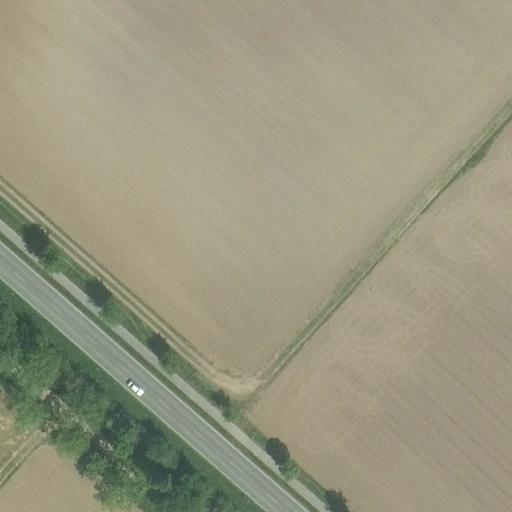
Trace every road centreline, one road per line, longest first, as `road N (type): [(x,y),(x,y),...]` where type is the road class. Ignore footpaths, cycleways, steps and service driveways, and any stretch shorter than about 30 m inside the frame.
road 1 (track): [(0,189),(245,397),(511,107)]
road 2 (secondary): [(291,511),(0,256)]
road 3 (track): [(0,353),(180,511)]
